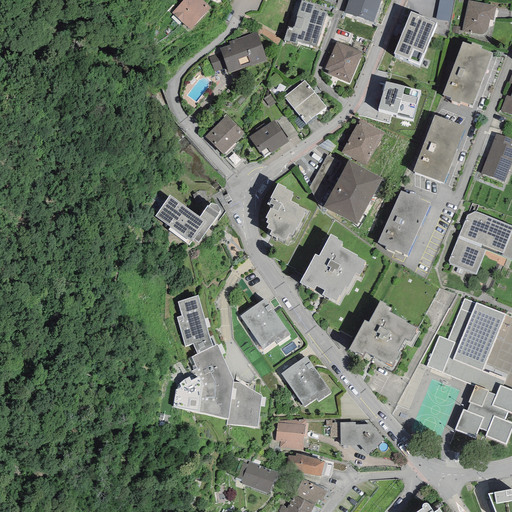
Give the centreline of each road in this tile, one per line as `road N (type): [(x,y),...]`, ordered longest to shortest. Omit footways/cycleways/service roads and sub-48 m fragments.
road 1 (residential): [(435,473),(253,249),(250,193)]
road 2 (residential): [(250,193),(176,107),(174,90),(180,73),(234,22),(240,2)]
road 3 (residential): [(272,169),(351,106),(400,0)]
road 4 (residential): [(326,511),(363,477),(435,473)]
